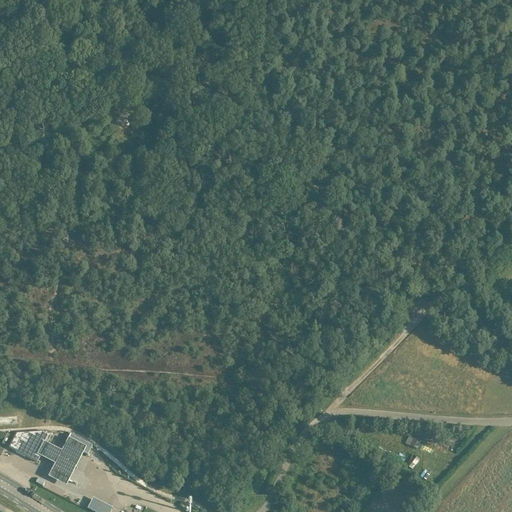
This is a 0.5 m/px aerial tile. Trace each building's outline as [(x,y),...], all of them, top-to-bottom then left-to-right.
[(17,434),(9,449),(37,463),(39,459),(46,445),(52,435),(47,432),(17,434)] [(406,444),(415,448),(419,439),(409,435),(406,444)] [(91,447),(71,437),(67,445),(86,455),(87,456),(91,447)] [(62,454),(46,445),(39,459),(55,467),(48,481),(66,491),(86,455),(67,445),(62,454)] [(94,498),(89,509),(95,511),(107,511),(110,506),(94,498)]
